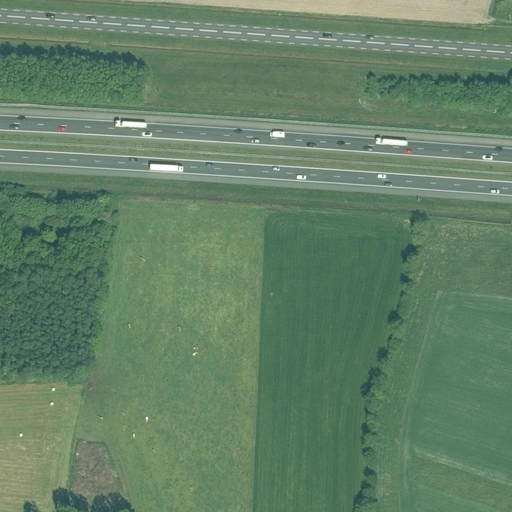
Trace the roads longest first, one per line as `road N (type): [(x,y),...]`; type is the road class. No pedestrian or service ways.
road 1 (secondary): [(511,51),(0,14)]
road 2 (motorway): [(511,156),(0,123)]
road 3 (motorway): [(0,158),(511,190)]
